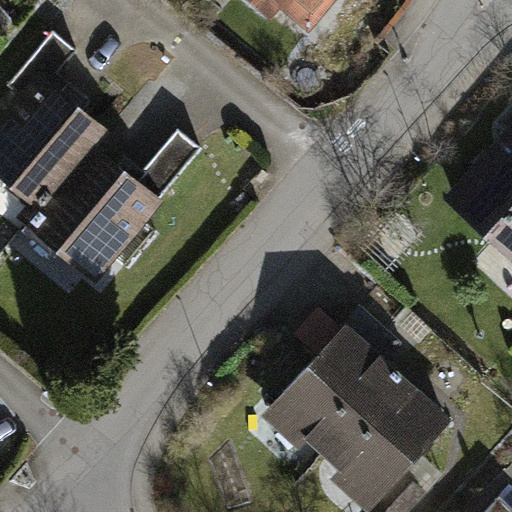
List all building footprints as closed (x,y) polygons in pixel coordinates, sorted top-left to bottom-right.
[(233,0),(233,1),(296,57),(342,5),(336,0),(233,0)] [(17,90),(0,109),(0,174),(29,199),(17,213),(95,279),(164,197),(159,193),(200,144),(177,125),(143,166),(125,152),(120,157),(106,146),(118,132),(85,105),(92,97),(59,70),(77,48),(53,28),(7,82),(17,90)] [(511,122),(439,200),(511,268),(511,122)] [(359,300),(260,410),(298,444),(306,436),(340,466),(332,475),(368,507),(454,413),(392,357),(405,342),(359,300)] [(511,511),(511,507),(496,493),(479,511),(511,511)]
